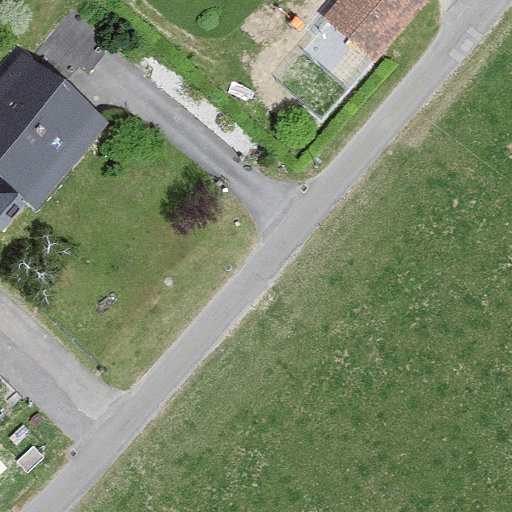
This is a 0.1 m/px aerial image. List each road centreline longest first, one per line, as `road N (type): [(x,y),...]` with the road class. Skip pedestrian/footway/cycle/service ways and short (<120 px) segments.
road 1 (unclassified): [(501,0),(61,511)]
road 2 (unknown): [(297,237),(138,111)]
